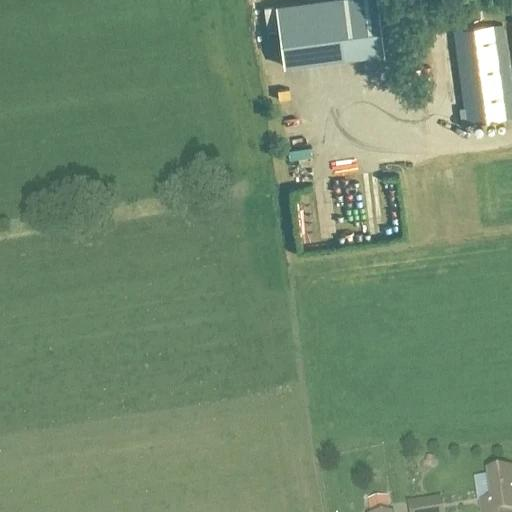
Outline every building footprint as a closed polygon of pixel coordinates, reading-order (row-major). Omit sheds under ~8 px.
[(384,52),(377,0),(317,0),(276,5),(284,66),(384,52)] [(511,95),(502,23),(454,30),(468,122),(511,115),(511,95)] [(511,511),(511,470),(487,475),(491,502),(480,503),(481,511),(511,511)] [(368,511),(386,509),(384,497),(366,499),(368,511)] [(407,511),(442,511),(441,500),(407,505),(407,511)]
